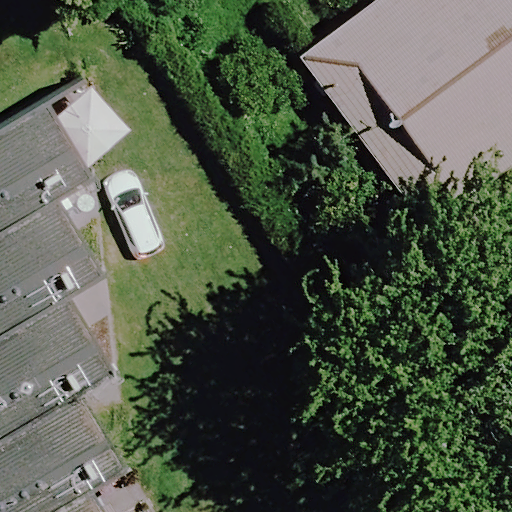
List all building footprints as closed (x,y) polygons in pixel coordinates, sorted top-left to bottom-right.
[(511,163),(511,0),(383,0),(294,66),(419,233),(511,163)] [(0,239),(53,208),(84,189),(39,115),(0,137),(0,239)] [(0,356),(74,312),(104,294),(53,208),(0,239),(0,356)] [(0,461),(87,410),(120,389),(74,312),(0,356),(0,461)] [(0,511),(75,511),(95,501),(129,480),(87,410),(0,461),(0,511)] [(101,511),(95,501),(75,511),(101,511)]
